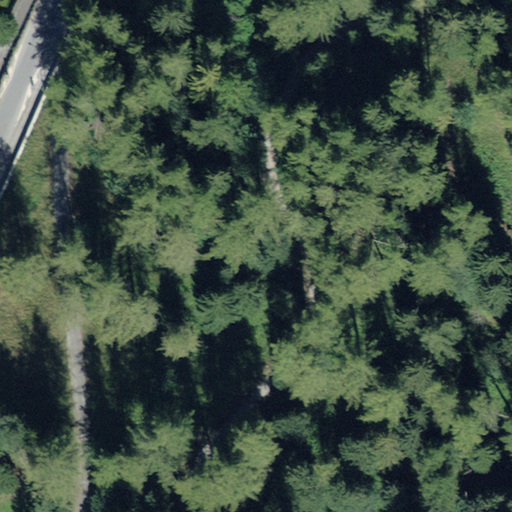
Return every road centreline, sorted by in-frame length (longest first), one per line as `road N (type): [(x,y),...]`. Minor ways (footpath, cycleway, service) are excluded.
road 1 (track): [(347,21),(314,40),(277,95),(263,154),(291,210),(310,293),(285,359),(198,451),(161,511)]
road 2 (tertiary): [(0,124),(50,0)]
